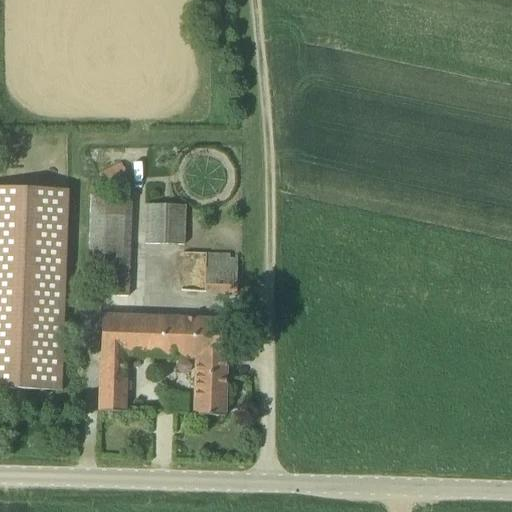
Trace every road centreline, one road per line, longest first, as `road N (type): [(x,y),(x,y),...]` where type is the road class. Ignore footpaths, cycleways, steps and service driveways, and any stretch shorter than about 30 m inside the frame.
road 1 (unclassified): [(511,489),(0,475)]
road 2 (track): [(255,0),(268,481)]
